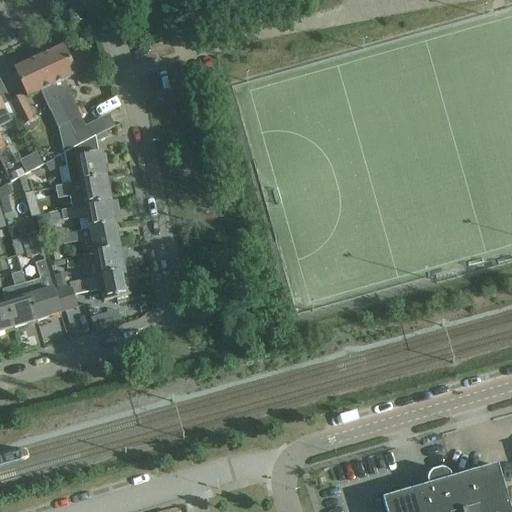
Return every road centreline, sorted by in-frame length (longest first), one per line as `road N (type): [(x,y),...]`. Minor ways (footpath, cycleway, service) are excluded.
road 1 (residential): [(0,382),(151,335),(168,323),(176,303),(129,89),(96,0)]
road 2 (unclassified): [(272,459),(511,389)]
